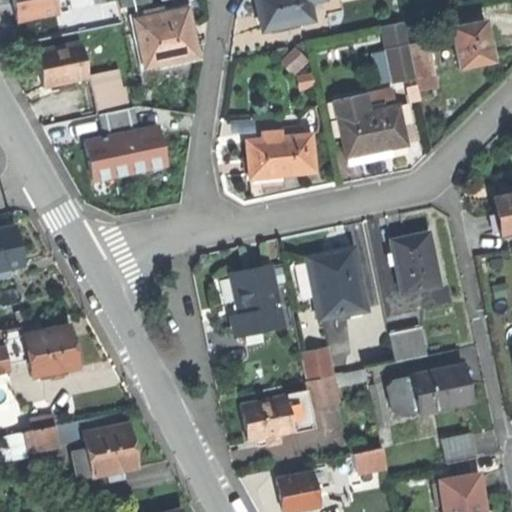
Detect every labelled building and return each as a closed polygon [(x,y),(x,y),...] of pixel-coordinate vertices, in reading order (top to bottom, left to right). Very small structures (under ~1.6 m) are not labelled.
[(10,0),(11,3),(15,22),(54,14),(51,0),(10,0)] [(255,0),(258,12),(261,29),(310,19),(307,1),(313,0),(255,0)] [(131,17),(141,66),(196,56),(191,32),(186,7),(131,17)] [(449,21),(451,28),(480,21),(478,15),(449,21)] [(451,28),(460,68),(476,64),(493,61),(484,21),(480,21),(451,28)] [(409,44),(418,89),(437,85),(428,40),(409,44)] [(36,70),(40,88),(54,85),(67,82),(85,78),(85,75),(78,41),(32,51),(36,70)] [(391,81),(412,76),(405,45),(385,50),(391,81)] [(114,69),(85,75),(85,78),(93,115),(126,108),(122,89),(118,89),(114,69)] [(69,90),(67,82),(54,85),(56,92),(69,90)] [(374,152),(406,146),(398,107),(361,114),(358,98),(334,102),(345,158),(374,152)] [(80,146),(84,165),(128,156),(121,120),(77,129),(80,146)] [(246,141),(249,178),(279,175),(313,173),(311,136),(246,141)] [(493,196),(502,235),(511,232),(511,192),(493,196)] [(0,270),(24,265),(20,244),(16,226),(0,229),(0,270)] [(388,242),(399,296),(438,288),(427,234),(405,239),(388,242)] [(326,255),(305,259),(317,320),(364,310),(351,250),(326,255)] [(265,266),(229,273),(233,291),(237,312),(229,314),(233,334),(277,325),(265,266)] [(25,324),(27,334),(39,331),(37,322),(25,324)] [(21,335),(30,378),(77,369),(72,347),(68,325),(39,331),(27,334),(21,335)] [(0,361),(1,366),(22,361),(15,326),(0,329),(0,361)] [(418,326),(387,333),(393,363),(424,357),(418,326)] [(298,357),(303,382),(329,376),(324,351),(298,357)] [(398,409),(400,417),(468,402),(464,383),(460,365),(392,380),(393,385),(384,387),(390,411),(398,409)] [(303,382),(306,392),(309,410),(339,404),(333,376),(329,376),(303,382)] [(306,392),(284,397),(292,432),(313,428),(309,410),(306,392)] [(284,397),(239,406),(243,425),(246,443),(259,440),(261,448),(280,444),(278,435),(292,432),(284,397)] [(59,445),(82,440),(81,432),(128,423),(125,411),(55,425),(59,445)] [(128,423),(81,432),(82,440),(84,449),(72,451),(77,480),(137,468),(132,445),(128,423)] [(25,451),(59,445),(55,425),(21,432),(25,451)] [(440,441),(444,464),(474,457),(469,434),(440,441)] [(0,457),(16,456),(14,435),(0,436),(0,457)] [(351,455),(356,474),(385,469),(380,449),(351,455)] [(437,480),(443,511),(484,511),(482,500),(477,472),(437,480)] [(278,498),(280,511),(294,511),(317,507),(310,473),(274,481),(278,498)]
